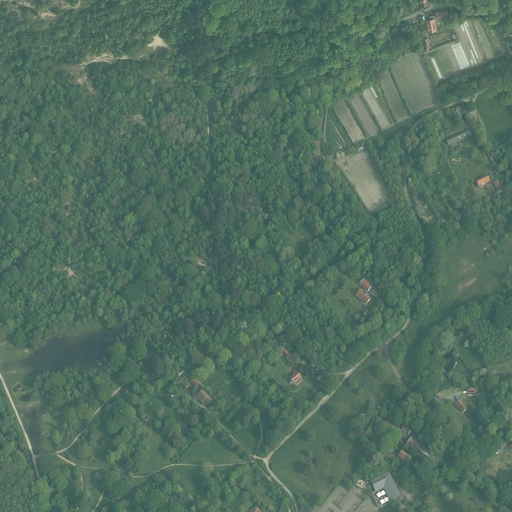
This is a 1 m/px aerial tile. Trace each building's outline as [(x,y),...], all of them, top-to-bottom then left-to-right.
[(428,32),(436,30),(435,23),(436,23),(436,18),(437,18),(447,16),(448,16),(448,11),(446,11),(446,12),(436,13),(437,16),(431,17),(431,18),(430,18),(430,20),(426,20),(428,32)] [(446,146),(469,135),(467,130),(444,140),(446,146)] [(487,176),(476,182),(479,189),(486,185),(486,184),(490,182),(487,176)] [(498,182),(494,184),(497,191),(502,189),(499,183),(498,182)] [(361,290),(356,296),(362,302),(363,301),(366,304),(370,299),(367,296),(368,296),(365,294),(367,292),(371,288),(364,281),(360,285),(365,290),(363,292),(361,290)] [(292,355),(287,350),(290,346),(288,343),(291,341),(286,335),(283,339),(285,341),(282,345),(283,346),(280,349),(289,359),(289,358),(291,360),(290,360),(293,363),(297,360),(293,355),(292,355)] [(289,379),(291,381),(289,382),(293,386),(294,385),(296,386),(302,381),(301,379),(301,378),(295,371),(293,373),(294,375),(289,379)] [(196,388),(201,384),(195,378),(190,382),(196,388)] [(196,397),(202,403),(205,401),(208,405),(212,401),(203,391),(196,397)] [(467,410),(460,401),(458,402),(454,405),(458,410),(460,409),(462,413),(467,410)] [(394,426),(387,421),(383,426),(387,428),(387,427),(391,430),(394,426)] [(400,430),(404,433),(405,432),(408,434),(411,430),(404,425),(400,430)] [(377,436),(372,432),(369,438),(377,444),(380,440),(377,437),(377,436)] [(412,438),(407,445),(416,452),(421,445),(412,438)] [(389,455),(383,451),(380,455),(382,457),(383,456),(387,458),(387,459),(391,462),(394,458),(390,455),(389,455)] [(408,462),(411,457),(402,451),(398,456),(403,460),(404,459),(408,462)] [(241,482),(246,477),(242,473),(237,477),(238,479),(237,480),(238,482),(240,481),(241,482)] [(389,501),(391,500),(396,498),(395,497),(400,495),(391,477),(389,473),(371,482),(372,483),(374,486),(373,486),(376,493),(383,489),(389,501)] [(218,500),(223,496),(220,492),(213,497),(216,501),(217,499),(218,500)]
